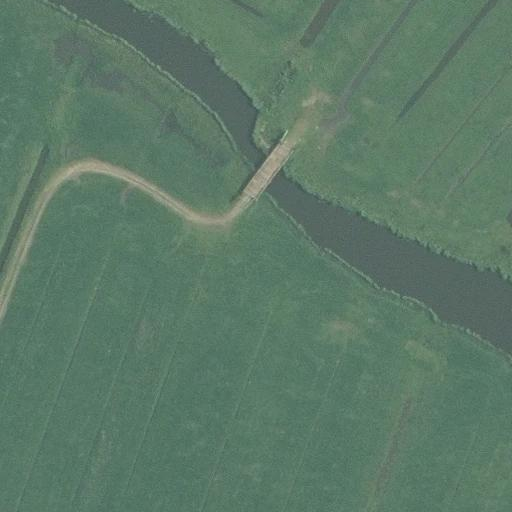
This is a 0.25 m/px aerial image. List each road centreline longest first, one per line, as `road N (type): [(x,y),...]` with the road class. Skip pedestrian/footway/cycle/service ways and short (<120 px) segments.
road 1 (track): [(0,317),(42,202),(65,175),(123,175),(197,218),(223,219),(243,208),(289,142)]
road 2 (track): [(358,0),(311,74),(289,142)]
